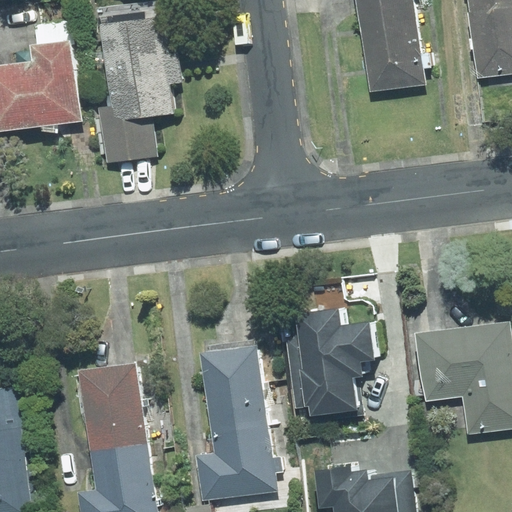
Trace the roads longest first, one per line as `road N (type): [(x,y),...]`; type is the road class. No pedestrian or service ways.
road 1 (tertiary): [(0,251),(287,213)]
road 2 (tertiary): [(287,213),(511,186)]
road 3 (residential): [(261,0),(287,213)]
